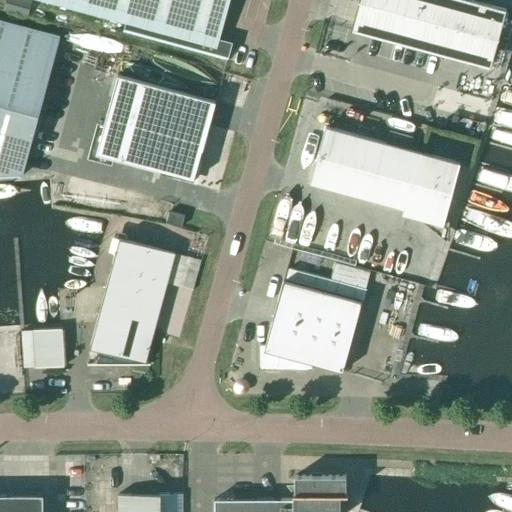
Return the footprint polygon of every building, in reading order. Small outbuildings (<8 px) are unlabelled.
[(218,38),(228,0),(40,0),(125,23),(123,33),(227,62),(232,42),(218,38)] [(500,30),(506,10),(469,0),(358,0),(351,30),(448,56),(482,66),(492,27),(500,30)] [(59,35),(0,19),(0,177),(22,176),(59,35)] [(194,180),(215,102),(117,75),(96,153),(194,180)] [(459,164),(326,127),(310,183),(404,208),(402,215),(442,226),(459,164)] [(181,227),(184,215),(169,211),(166,223),(181,227)] [(193,291),(201,260),(119,237),(111,268),(90,347),(97,349),(97,363),(87,363),(87,365),(150,365),(150,363),(148,363),(148,350),(166,283),(193,291)] [(342,372),(361,302),(283,280),(265,344),(259,344),(258,369),(312,370),(312,364),(342,372)] [(23,368),(64,366),(62,329),(21,331),(23,368)] [(345,493),(345,476),(295,476),(295,493),(293,493),(293,494),(295,494),(295,499),(214,499),(214,511),(338,511),(338,494),(348,494),(348,493),(345,493)] [(42,511),(43,495),(0,494),(0,511),(42,511)] [(160,511),(160,494),(118,494),(117,511),(160,511)]
